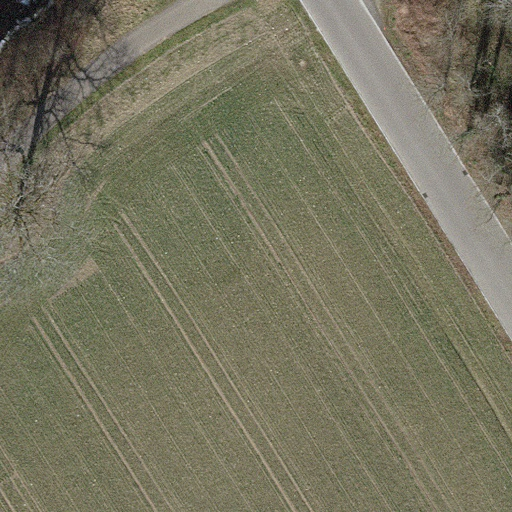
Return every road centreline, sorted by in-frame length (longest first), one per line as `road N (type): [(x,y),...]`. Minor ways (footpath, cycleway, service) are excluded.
road 1 (residential): [(332,0),(511,288)]
road 2 (track): [(212,0),(73,87),(0,171)]
